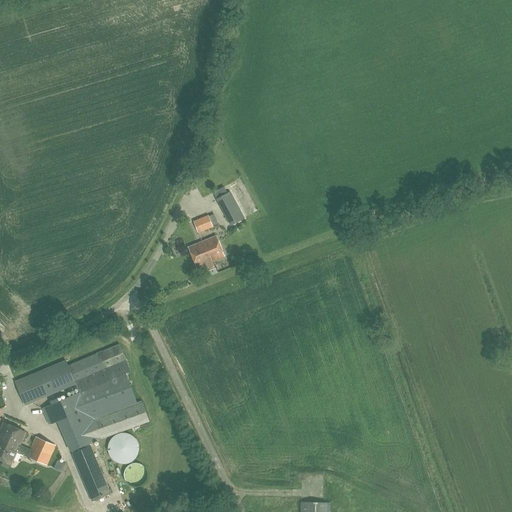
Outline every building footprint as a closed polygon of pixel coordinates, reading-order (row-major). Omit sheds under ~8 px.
[(217,199),(231,225),(244,218),(230,192),(217,199)] [(194,222),(199,232),(212,226),(208,216),(194,222)] [(197,268),(198,267),(200,272),(215,266),(213,261),(225,256),(216,236),(188,247),(197,268)] [(60,419),(73,450),(150,422),(142,401),(137,402),(126,373),(131,372),(119,344),(69,366),(66,360),(14,381),(25,406),(76,385),(79,392),(59,401),(57,398),(50,401),(52,404),(42,408),(49,424),(60,419)] [(0,459),(12,465),(17,452),(20,445),(26,432),(4,422),(0,430),(0,459)] [(108,449),(108,451),(109,452),(109,453),(110,455),(110,456),(111,457),(112,458),(113,459),(114,460),(115,461),(116,462),(117,462),(118,463),(120,463),(121,464),(122,464),(124,464),(125,464),(127,464),(128,463),(129,463),(131,462),(132,462),(133,461),(134,460),(135,459),(136,458),(137,457),(137,456),(138,455),(139,453),(139,452),(139,451),(139,449),(139,448),(139,447),(139,445),(139,444),(138,443),(138,441),(137,440),(136,439),(136,438),(135,437),(134,436),(133,435),(131,435),(130,434),(129,434),(128,433),(126,433),(125,433),(124,433),(122,433),(121,433),(120,433),(118,434),(117,434),(116,435),(115,436),(114,436),(113,437),(112,438),(111,439),(110,440),(110,442),(109,443),(109,444),(108,445),(108,447),(108,448),(108,449)] [(37,439),(28,459),(47,467),(55,447),(37,439)] [(72,453),(92,501),(111,493),(91,445),(72,453)] [(54,468),(62,472),(66,463),(58,460),(54,468)] [(301,511),(329,511),(330,503),(302,502),(301,511)]
